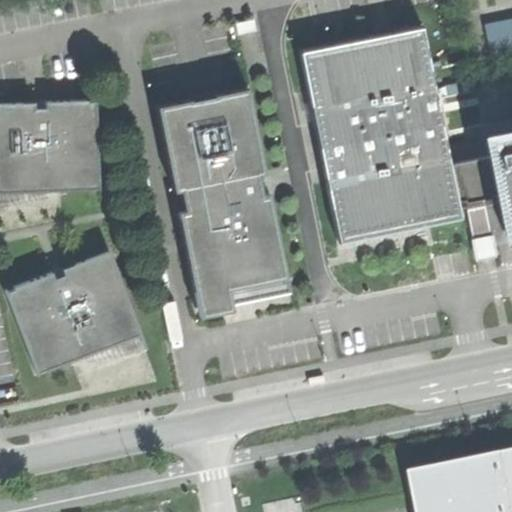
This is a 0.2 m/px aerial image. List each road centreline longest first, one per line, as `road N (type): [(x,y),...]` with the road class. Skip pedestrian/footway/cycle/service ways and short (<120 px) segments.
road 1 (unclassified): [(511,362),(202,423)]
road 2 (unclassified): [(202,423),(0,463)]
